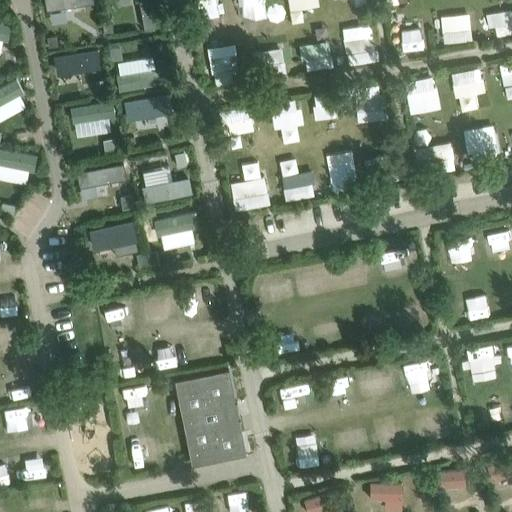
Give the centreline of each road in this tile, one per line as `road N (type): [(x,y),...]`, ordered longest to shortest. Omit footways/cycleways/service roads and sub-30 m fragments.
road 1 (track): [(374,0),(479,511)]
road 2 (track): [(250,373),(511,321)]
road 3 (track): [(274,484),(511,433)]
road 4 (unknown): [(42,307),(229,255)]
